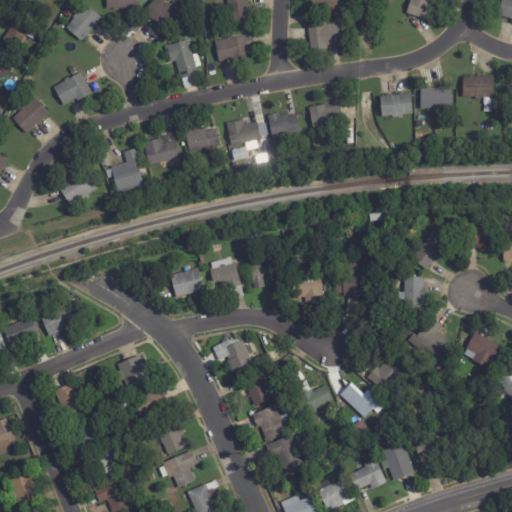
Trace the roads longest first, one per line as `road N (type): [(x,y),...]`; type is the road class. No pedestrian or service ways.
road 1 (residential): [(469,0),(460,38),(404,66),(136,115),(54,143),(3,231)]
road 2 (residential): [(80,277),(161,327),(203,377),(257,511)]
road 3 (residential): [(0,390),(161,327)]
road 4 (residential): [(330,343),(269,322),(161,327)]
road 5 (residential): [(11,386),(71,511)]
